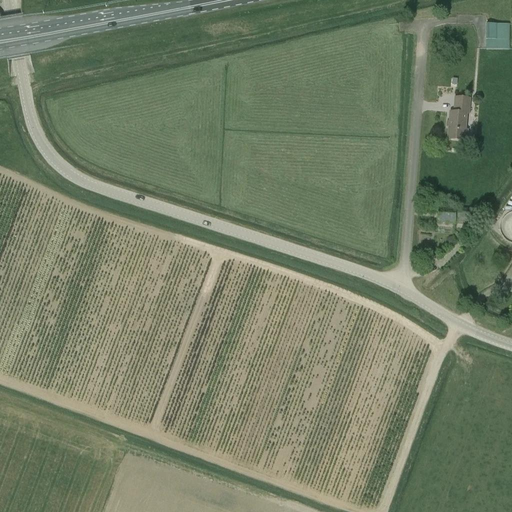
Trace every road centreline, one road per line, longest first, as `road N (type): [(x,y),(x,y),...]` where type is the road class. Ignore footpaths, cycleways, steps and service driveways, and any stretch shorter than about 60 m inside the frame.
road 1 (tertiary): [(397,286),(63,169),(34,130),(9,0)]
road 2 (residential): [(397,286),(424,25)]
road 3 (primary): [(4,41),(225,0)]
road 4 (tertiary): [(511,346),(397,286)]
